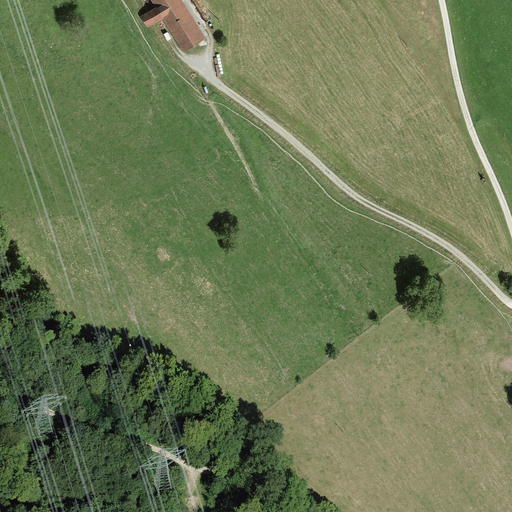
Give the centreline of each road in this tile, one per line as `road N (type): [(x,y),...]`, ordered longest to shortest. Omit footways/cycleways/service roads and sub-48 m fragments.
road 1 (track): [(511,301),(459,252),(333,179),(197,60)]
road 2 (track): [(0,388),(194,464),(276,511)]
road 3 (track): [(440,0),(467,114),(511,227)]
road 4 (track): [(119,511),(0,477)]
